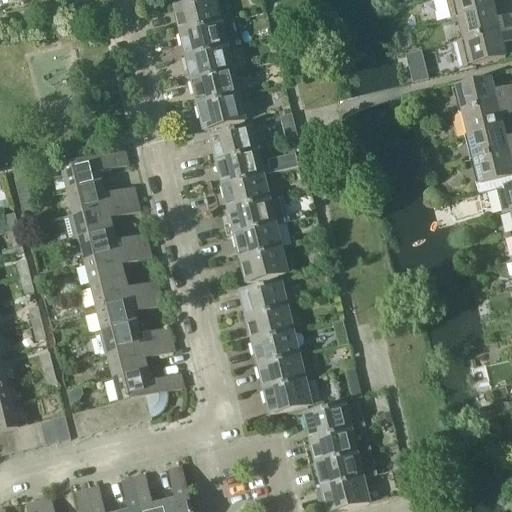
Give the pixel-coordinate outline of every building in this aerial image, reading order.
[(442,0),(448,22),(460,19),(494,10),(491,0),(442,0)] [(175,11),(181,36),(222,26),(222,25),(216,1),(175,11)] [(511,18),(497,22),(494,10),(460,19),(466,43),(511,31),(511,18)] [(181,36),(187,60),(228,50),(228,49),(242,46),(236,22),(222,25),(222,26),(181,36)] [(511,44),(511,31),(466,43),(455,46),(461,70),(506,59),(503,46),(511,44)] [(187,60),(193,84),(234,74),(228,50),(187,60)] [(193,84),(199,109),(240,99),(234,74),(193,84)] [(457,89),(463,115),(511,102),(511,89),(494,94),(491,81),(457,89)] [(246,123),(240,99),(199,109),(205,133),(246,123)] [(511,102),(463,115),(469,137),(503,129),(500,118),(511,114),(511,102)] [(469,137),(475,162),(511,152),(511,139),(506,141),(503,129),(469,137)] [(211,140),(217,164),(258,154),(252,130),(211,140)] [(285,135),(288,146),(299,144),(296,132),(285,135)] [(511,165),(511,152),(475,162),(481,186),(511,178),(511,167),(511,165)] [(62,170),(67,193),(102,185),(100,174),(129,166),(126,154),(62,170)] [(223,189),(264,179),(258,154),(217,164),(223,189)] [(27,178),(16,181),(21,204),(33,201),(27,178)] [(223,189),(229,213),(270,203),(264,179),(223,189)] [(67,193),(73,217),(138,201),(135,189),(105,196),(102,185),(67,193)] [(511,213),(510,212),(511,211),(511,186),(496,191),(502,215),(511,213)] [(235,237),(276,227),(290,224),(284,199),(270,203),(229,213),(232,225),(224,227),(227,239),(235,236),(235,237)] [(7,201),(0,202),(0,203),(2,210),(9,208),(7,201)] [(35,211),(33,201),(21,204),(24,213),(35,211)] [(79,240),(114,231),(111,220),(141,213),(138,201),(73,217),(64,219),(70,243),(79,241),(79,240)] [(5,218),(9,234),(19,231),(15,215),(5,218)] [(235,237),(241,261),(282,251),(276,227),(235,237)] [(23,247),(19,231),(9,234),(13,250),(23,247)] [(114,231),(79,240),(79,241),(85,263),(149,248),(146,236),(116,243),(114,231)] [(152,260),(149,248),(85,263),(90,287),(125,279),(122,267),(152,260)] [(288,276),(282,251),(241,261),(247,286),(288,276)] [(17,264),(21,280),(30,277),(26,262),(17,264)] [(34,294),(30,277),(21,280),(25,296),(34,294)] [(90,287),(96,311),(160,295),(158,284),(128,291),(125,279),(90,287)] [(241,296),(247,321),(288,311),(282,286),(241,296)] [(96,311),(102,334),(136,326),(134,315),(163,307),(160,295),(96,311)] [(29,311),(32,326),(42,324),(38,308),(29,311)] [(247,321),(253,345),(287,336),(293,335),(288,311),(247,321)] [(32,326),(36,343),(46,341),(42,324),(32,326)] [(108,358),(107,357),(172,342),(169,330),(139,337),(136,326),(102,334),(102,335),(95,336),(101,360),(108,358)] [(297,334),(293,335),(287,336),(253,345),(259,369),(287,362),(299,360),(296,347),(300,346),(303,344),(304,341),(303,337),(301,335),(297,334)] [(113,381),(148,373),(145,361),(175,354),(172,342),(107,357),(108,358),(113,381)] [(40,358),(44,374),(53,372),(49,355),(40,358)] [(262,385),(264,393),(287,388),(301,385),(305,384),(299,360),(287,362),(259,369),(262,385)] [(475,361),(468,363),(470,370),(476,368),(475,361)] [(355,371),(345,373),(352,402),(363,400),(355,371)] [(57,387),(57,385),(53,372),(44,374),(48,389),(57,387)] [(146,399),(151,419),(154,419),(156,418),(158,417),(160,415),(162,413),(164,411),(165,409),(166,407),(167,404),(167,402),(168,399),(167,397),(167,394),(184,390),(181,377),(151,384),(148,373),(113,381),(119,405),(119,406),(122,405),(134,402),(146,399)] [(0,408),(12,406),(7,383),(0,384),(0,408)] [(306,385),(305,384),(301,385),(287,388),(264,393),(270,418),(311,407),(310,404),(320,401),(316,383),(306,385)] [(152,422),(151,419),(146,399),(134,402),(140,425),(152,422)] [(134,402),(122,405),(128,428),(140,425),(134,402)] [(346,408),(304,418),(310,443),(366,429),(360,404),(346,408)] [(508,404),(480,410),(482,423),(511,416),(508,404)] [(119,405),(110,408),(116,431),(128,428),(122,405),(119,406),(119,405)] [(0,435),(5,434),(18,430),(12,406),(0,408),(0,435)] [(105,433),(116,431),(110,408),(98,410),(105,433)] [(92,436),(105,433),(98,410),(86,413),(92,436)] [(78,440),(92,436),(86,413),(73,416),(78,440)] [(383,425),(392,423),(390,414),(380,416),(383,425)] [(65,419),(53,422),(58,445),(71,442),(65,419)] [(53,422),(40,425),(46,448),(58,445),(53,422)] [(35,451),(46,448),(40,425),(29,428),(35,451)] [(29,428),(18,430),(24,453),(35,451),(29,428)] [(316,467),(372,453),(366,429),(310,443),(316,467)] [(5,434),(11,456),(24,453),(18,430),(5,434)] [(0,459),(11,456),(5,434),(0,435),(0,459)] [(511,434),(503,436),(506,446),(511,443),(511,434)] [(494,451),(496,458),(510,455),(508,447),(494,451)] [(316,467),(322,491),(363,481),(377,477),(372,453),(316,467)] [(164,505),(165,511),(191,511),(181,469),(168,472),(175,502),(164,505)] [(141,511),(165,511),(164,505),(153,508),(145,478),(133,481),(141,511)] [(141,511),(133,481),(121,484),(127,511),(141,511)] [(322,491),(327,511),(342,511),(369,505),(363,481),(322,491)] [(104,511),(99,490),(87,493),(91,511),(104,511)] [(91,511),(87,493),(74,496),(78,511),(91,511)] [(189,501),(191,511),(198,511),(195,499),(189,501)] [(40,504),(41,511),(53,511),(51,502),(40,504)]
